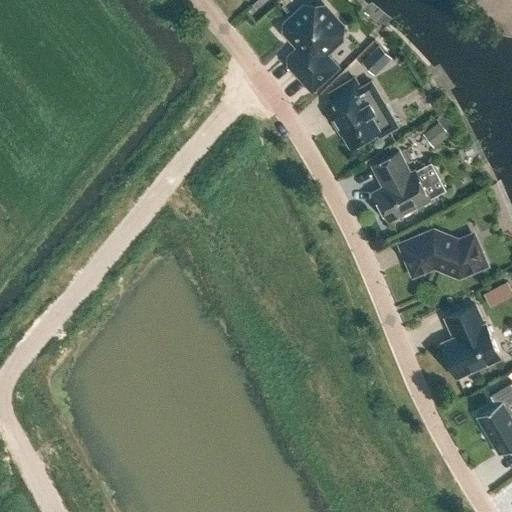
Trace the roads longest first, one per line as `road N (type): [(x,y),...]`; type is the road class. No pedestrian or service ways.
road 1 (residential): [(258,78),(8,368),(2,393),(9,421),(59,511)]
road 2 (residential): [(486,511),(423,401),(333,195),(258,78)]
